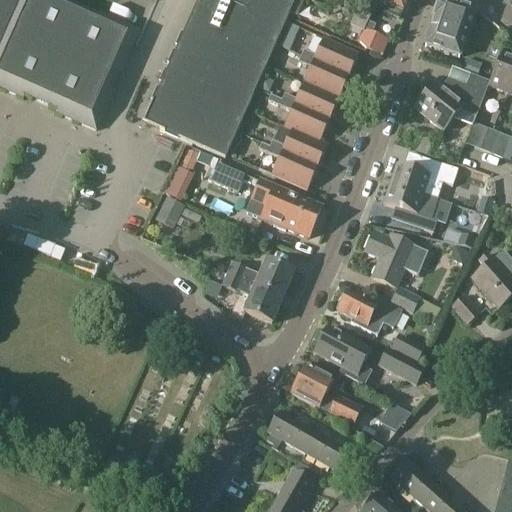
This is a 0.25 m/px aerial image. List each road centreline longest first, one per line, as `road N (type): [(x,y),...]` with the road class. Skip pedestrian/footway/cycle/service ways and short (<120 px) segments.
road 1 (residential): [(275,374),(370,165),(408,36)]
road 2 (residential): [(511,335),(341,511)]
road 3 (residential): [(93,245),(275,374)]
road 4 (residential): [(195,511),(275,374)]
road 5 (residential): [(93,245),(130,159),(107,149),(117,125)]
road 6 (residential): [(169,0),(117,125)]
